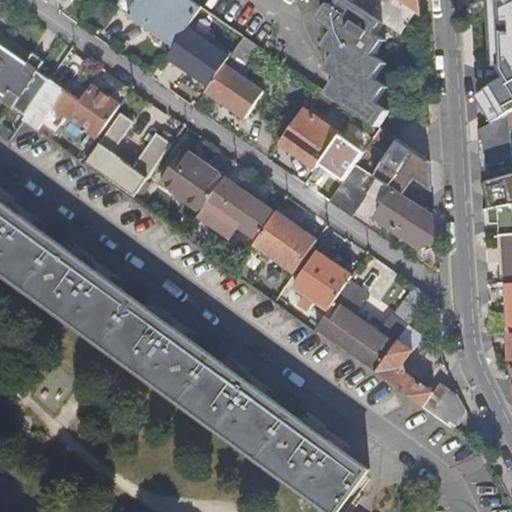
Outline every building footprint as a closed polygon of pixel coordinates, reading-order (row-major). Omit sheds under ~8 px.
[(141,0),(130,16),(149,29),(151,26),(178,45),(192,25),(198,15),(203,8),(191,0),(141,0)] [(350,0),(345,0),(339,10),(334,6),(324,22),(328,25),(319,41),(335,52),(325,68),(341,79),(337,86),(332,94),(357,111),(382,128),(388,119),(393,112),(381,104),(391,88),(380,80),(390,65),(379,57),(389,42),(380,35),(387,24),(350,0)] [(350,0),(387,24),(402,34),(411,21),(379,0),(350,0)] [(379,0),(411,21),(417,11),(400,0),(379,0)] [(400,0),(417,11),(423,15),(421,0),(400,0)] [(484,27),(474,33),(474,43),(489,37),(511,22),(511,12),(504,0),(475,0),(479,5),(473,9),(484,27)] [(22,27),(33,36),(39,28),(28,19),(22,27)] [(476,71),(493,60),(484,45),(489,43),(505,72),(511,69),(511,68),(511,22),(489,37),(474,43),(476,71)] [(0,82),(18,57),(0,44),(0,28),(2,26),(0,24),(0,82)] [(234,53),(192,25),(178,45),(177,46),(174,50),(168,60),(210,88),(234,53)] [(147,32),(174,50),(177,46),(178,45),(151,26),(149,29),(147,32)] [(246,40),(209,93),(249,121),(266,95),(246,81),(257,65),(265,53),(246,40)] [(511,71),(511,69),(505,72),(489,43),(484,45),(493,60),(500,72),(511,92),(511,71)] [(265,53),(257,65),(268,73),(276,61),(265,53)] [(18,57),(0,82),(0,91),(30,113),(33,108),(40,99),(53,81),(18,57)] [(84,103),(53,81),(40,99),(33,108),(46,118),(53,108),(100,140),(123,106),(95,87),(84,103)] [(511,111),(511,95),(479,114),(480,129),(508,114),(511,111)] [(38,129),(46,118),(33,108),(30,113),(25,120),(38,129)] [(281,144),(318,169),(340,136),(304,111),(281,144)] [(361,129),(374,139),(382,128),(357,111),(352,119),(363,127),(361,129)] [(137,123),(125,114),(89,165),(137,198),(148,182),(172,147),(158,136),(134,170),(114,155),(137,123)] [(511,146),(508,114),(480,129),(483,182),(489,180),(511,173),(511,146)] [(331,187),(339,192),(347,180),(345,179),(367,146),(346,131),(323,164),(339,175),(331,187)] [(404,190),(425,162),(396,142),(377,171),(404,190)] [(162,184),(203,213),(226,179),(185,151),(162,184)] [(392,188),(356,167),(347,180),(339,192),(331,203),(355,220),(370,197),(385,208),(379,218),(424,249),(437,241),(435,216),(392,188)] [(511,173),(489,180),(495,207),(511,204),(511,173)] [(277,215),(226,179),(203,213),(200,218),(213,227),(222,215),(259,241),(277,215)] [(137,198),(136,200),(141,204),(154,186),(148,182),(137,198)] [(331,203),(339,192),(331,187),(324,198),(331,203)] [(0,203),(18,216),(20,214),(0,198),(0,203)] [(0,270),(331,511),(337,511),(344,503),(368,470),(328,441),(302,422),(251,385),(224,366),(173,328),(147,309),(96,272),(69,253),(18,216),(0,203),(0,270)] [(511,220),(511,204),(495,207),(484,209),(485,225),(511,220)] [(319,241),(279,213),(277,215),(259,241),(255,247),(296,274),(319,241)] [(496,237),(499,284),(508,283),(505,237),(496,237)] [(69,253),(96,272),(98,270),(72,249),(69,253)] [(332,310),(354,276),(319,254),(297,287),(309,295),(304,305),(314,311),(320,302),(332,310)] [(254,269),(245,262),(237,273),(247,280),(254,269)] [(354,283),(320,333),(376,375),(410,328),(430,297),(419,289),(398,319),(395,317),(382,335),(357,317),(372,295),(354,283)] [(147,309),(173,328),(175,326),(149,306),(147,309)] [(410,328),(376,375),(425,410),(456,431),(464,419),(451,410),(457,403),(439,390),(436,395),(401,370),(424,338),(410,328)] [(224,366),(251,385),(253,383),(227,362),(224,366)] [(302,422),(328,441),(330,439),(304,419),(302,422)]
